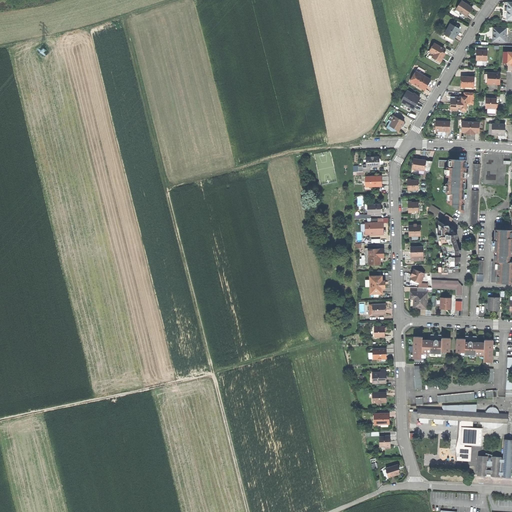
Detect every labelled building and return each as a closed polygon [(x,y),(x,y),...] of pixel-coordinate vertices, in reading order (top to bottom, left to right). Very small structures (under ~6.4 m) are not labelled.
[(456,9),(466,16),(468,12),(471,7),(461,0),(456,9)] [(445,34),(454,39),(456,34),(460,29),(451,24),(445,34)] [(489,33),(489,39),(500,39),(500,29),(489,29),(489,33)] [(452,43),(454,39),(445,34),(443,38),(452,43)] [(432,57),(441,62),(442,59),(445,54),(442,52),(440,51),(442,48),(434,43),(430,51),(433,54),(432,57)] [(476,55),(476,60),(487,60),(487,50),(476,50),(476,55)] [(439,64),(441,62),(432,57),(433,54),(430,51),(427,57),(439,64)] [(410,81),(425,90),(428,85),(430,81),(425,78),(426,77),(423,75),(416,71),(410,81)] [(488,73),(488,84),(499,84),(499,79),(500,73),(488,73)] [(461,81),(460,87),(472,87),(472,77),(461,76),(461,81)] [(401,102),(414,109),(417,103),(420,98),(407,91),(401,102)] [(466,93),(466,97),(467,97),(467,104),(474,105),(475,93),(466,93)] [(451,103),(451,109),(462,110),(462,97),(455,97),(455,99),(451,99),(451,103)] [(486,98),(485,108),(487,108),(496,108),(496,101),(497,98),(486,98)] [(390,126),(399,131),(402,126),(405,122),(393,115),(391,120),(393,121),(390,126)] [(437,122),(437,132),(443,132),(450,133),(450,122),(437,122)] [(462,122),(462,132),(466,132),(466,134),(471,134),(475,134),(475,133),(479,133),(480,122),(462,122)] [(493,125),(493,135),(498,135),(505,135),(505,125),(493,125)] [(379,157),(369,158),(369,168),(370,168),(380,167),(379,162),(379,157)] [(415,159),(414,169),(425,170),(426,161),(421,160),(415,159)] [(447,203),(463,213),(466,160),(460,160),(449,159),(449,160),(439,160),(439,167),(447,167),(447,177),(450,177),(450,179),(448,180),(448,181),(448,183),(446,183),(446,193),(448,193),(447,203)] [(511,171),(511,172),(511,179),(511,178),(511,222),(496,222),(496,229),(511,230),(511,171)] [(366,187),(382,186),(382,182),(382,177),(366,177),(366,187)] [(407,191),(418,191),(418,181),(407,181),(407,186),(407,191)] [(408,213),(419,213),(418,203),(408,203),(408,209),(408,213)] [(435,219),(440,210),(429,203),(430,216),(435,219)] [(370,204),(371,215),(381,214),(381,209),(381,204),(370,204)] [(453,271),(459,271),(459,260),(461,260),(461,259),(460,257),(459,257),(459,250),(455,239),(457,239),(457,237),(457,235),(454,234),(453,231),(447,227),(440,223),(438,222),(439,231),(438,231),(440,241),(441,241),(444,252),(444,258),(443,258),(443,267),(444,267),(444,271),(448,271),(448,272),(453,272),(453,271)] [(384,223),(365,224),(366,235),(371,235),(380,234),(380,236),(384,235),(384,229),(384,223)] [(410,233),(410,238),(421,237),(421,227),(417,227),(414,227),(410,227),(410,233)] [(503,283),(511,283),(511,262),(508,262),(508,259),(509,259),(510,259),(511,258),(511,256),(511,253),(511,237),(511,238),(511,237),(511,230),(496,229),(495,261),(492,261),(491,282),(503,283)] [(368,250),(369,265),(380,264),(380,257),(380,255),(382,255),(382,249),(368,250)] [(423,249),(412,249),(412,258),(413,258),(422,258),(423,258),(423,249)] [(412,280),(421,284),(425,273),(416,270),(414,275),(413,277),(412,280)] [(370,286),(371,294),(380,294),(382,293),(382,289),(382,281),(382,276),(370,276),(370,280),(370,286)] [(432,288),(456,290),(463,290),(463,286),(462,286),(458,282),(458,281),(432,280),(432,288)] [(415,308),(427,309),(428,293),(411,292),(411,299),(412,299),(415,300),(415,308)] [(499,298),(489,297),(488,309),(498,309),(499,305),(499,298)] [(441,298),(441,309),(444,309),(446,309),(446,308),(451,308),(451,298),(441,298)] [(373,305),(373,315),(385,315),(385,310),(385,305),(373,305)] [(375,328),(375,337),(385,337),(385,333),(385,327),(375,328)] [(413,346),(413,359),(420,359),(421,353),(429,353),(429,355),(441,355),(441,352),(450,352),(451,338),(442,338),(442,339),(438,339),(438,335),(431,335),(431,340),(423,340),(423,337),(414,337),(414,341),(413,346)] [(484,361),(493,362),(493,349),(493,344),(494,340),(485,340),(485,342),(476,342),(476,337),(469,336),(469,340),(465,339),(457,339),(456,352),(465,352),(465,356),(476,356),(476,355),(484,355),(484,361)] [(373,350),(374,360),(379,360),(380,361),(382,360),(387,360),(387,354),(387,349),(373,350)] [(375,379),(375,384),(387,383),(387,378),(386,373),(373,373),(373,379),(375,379)] [(373,393),(373,404),(385,403),(385,399),(387,399),(387,397),(387,393),(373,393)] [(458,425),(458,420),(459,420),(459,416),(463,416),(462,420),(461,422),(463,422),(460,426),(460,429),(459,434),(459,435),(458,435),(457,440),(458,440),(458,439),(461,439),(461,436),(463,436),(463,438),(480,434),(467,422),(468,421),(468,419),(470,419),(471,418),(471,417),(476,417),(476,421),(480,422),(482,424),(485,427),(488,428),(492,429),(495,429),(499,428),(502,425),(505,423),(509,423),(509,417),(508,417),(508,414),(499,413),(499,411),(497,409),(496,408),(493,407),(491,408),(489,409),(487,410),(486,413),(477,412),(473,412),(473,410),(477,408),(477,405),(442,406),(444,410),(435,410),(420,409),(420,412),(419,412),(418,413),(418,416),(419,416),(420,416),(420,418),(420,420),(417,420),(417,425),(422,425),(422,423),(429,424),(429,419),(434,419),(434,421),(432,421),(432,426),(437,426),(437,424),(443,424),(444,420),(449,420),(449,422),(447,422),(446,427),(451,427),(451,425),(458,425)] [(375,415),(375,425),(390,425),(390,420),(389,414),(375,415)] [(380,438),(380,447),(386,447),(386,450),(391,449),(391,443),(391,437),(380,438)] [(511,440),(505,440),(504,458),(502,458),(501,476),(503,476),(503,477),(511,478),(511,471),(511,440)] [(501,477),(501,476),(502,458),(502,457),(493,457),(493,455),(486,453),(487,456),(488,458),(487,460),(482,460),(481,461),(478,462),(478,472),(480,472),(480,476),(483,476),(486,475),(488,474),(491,474),(494,475),(495,477),(501,477)] [(386,469),(388,474),(389,474),(390,478),(400,475),(399,471),(400,471),(399,469),(398,466),(386,469)]
